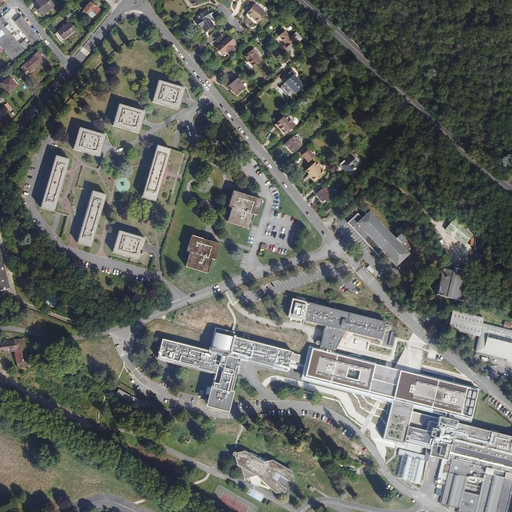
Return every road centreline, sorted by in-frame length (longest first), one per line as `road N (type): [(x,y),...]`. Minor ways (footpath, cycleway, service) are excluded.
road 1 (residential): [(187,60),(337,247),(182,303)]
road 2 (primary): [(302,0),(511,192)]
road 3 (residential): [(182,303),(153,276),(72,253),(36,218),(30,208),(48,131)]
road 4 (residential): [(182,303),(124,329),(63,338),(0,329)]
